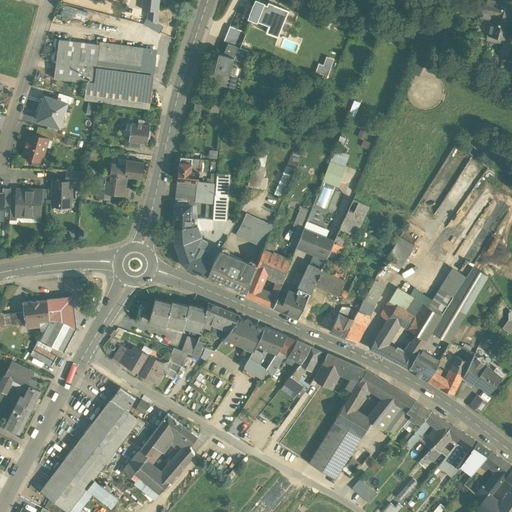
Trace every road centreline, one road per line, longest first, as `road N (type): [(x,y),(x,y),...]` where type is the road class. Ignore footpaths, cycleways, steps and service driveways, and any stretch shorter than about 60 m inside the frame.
road 1 (secondary): [(511,450),(391,368),(151,268)]
road 2 (track): [(358,511),(85,350)]
road 3 (secondary): [(0,508),(127,280)]
road 4 (residential): [(141,248),(206,0)]
road 5 (residential): [(0,156),(49,0)]
